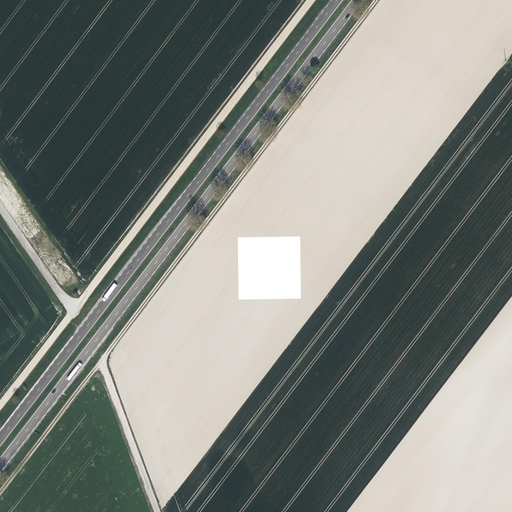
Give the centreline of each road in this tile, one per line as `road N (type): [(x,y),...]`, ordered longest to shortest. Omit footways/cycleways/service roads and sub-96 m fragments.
road 1 (track): [(376,0),(0,490)]
road 2 (trunk): [(0,464),(356,0)]
road 3 (trunk): [(337,0),(0,438)]
road 4 (unclassified): [(74,309),(310,0)]
road 5 (unclassified): [(156,511),(99,361)]
road 6 (unclassified): [(74,309),(0,208)]
road 7 (unclassified): [(0,405),(74,309)]
